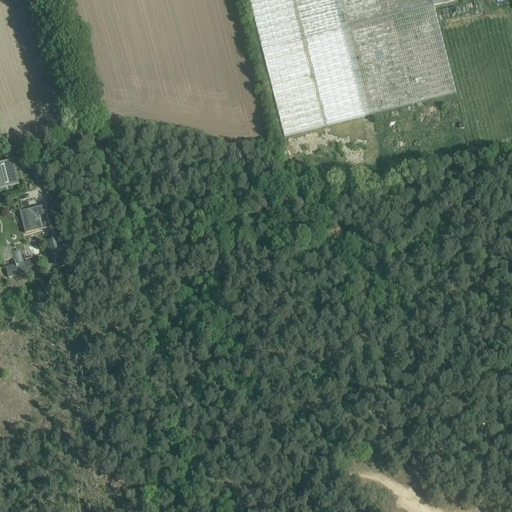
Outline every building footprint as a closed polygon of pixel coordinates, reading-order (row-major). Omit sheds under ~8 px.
[(249,0),(284,137),(369,116),(340,0),(249,0)] [(340,0),(369,116),(456,94),(434,5),(432,0),(340,0)] [(0,163),(0,189),(6,188),(9,187),(19,185),(19,184),(18,185),(12,161),(13,161),(13,160),(3,163),(0,163)] [(39,207),(20,212),(25,234),(45,229),(47,228),(46,223),(44,213),(41,214),(39,207)] [(49,246),(48,246),(52,262),(63,259),(64,258),(59,240),(48,243),(49,246)] [(9,246),(0,248),(0,251),(2,262),(12,259),(11,253),(9,246)] [(14,265),(5,267),(8,279),(28,274),(28,276),(39,274),(38,269),(36,262),(26,264),(26,262),(23,263),(14,265)]
